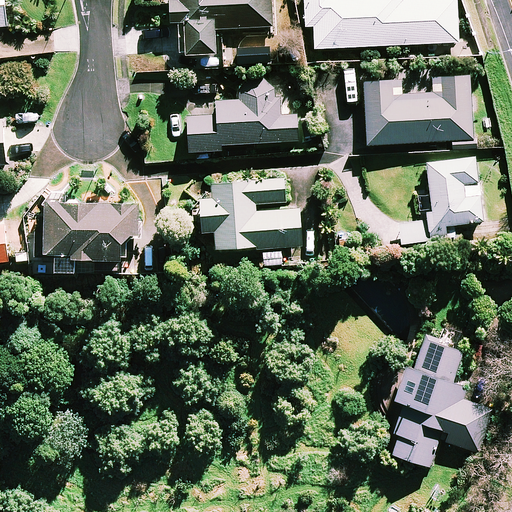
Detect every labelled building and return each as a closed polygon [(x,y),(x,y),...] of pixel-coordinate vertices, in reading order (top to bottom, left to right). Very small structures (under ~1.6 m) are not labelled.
[(0,0),(0,28),(10,27),(7,0),(0,0)] [(274,27),(272,0),(170,0),(172,24),(187,23),(189,57),(219,55),(217,31),(274,27)] [(305,0),(307,27),(315,27),(316,50),(460,43),(457,0),(414,0),(405,0),(404,0),(305,0)] [(383,80),(365,81),(369,146),(474,140),(470,77),(432,79),(433,92),(401,94),(401,78),(383,80)] [(268,102),(267,82),(240,84),(241,101),(217,102),(218,116),(189,117),(191,153),(224,151),(223,146),(299,141),(298,118),(282,118),(281,101),(268,102)] [(0,121),(0,165),(9,165),(5,121),(0,121)] [(484,222),(477,158),(428,164),(431,193),(419,195),(422,221),(401,224),(403,245),(457,238),(455,225),(484,222)] [(218,250),(257,249),(257,252),(264,251),(264,262),(283,261),(283,248),(303,247),(301,210),(258,212),(258,204),(287,203),(286,181),(211,184),(211,201),(202,201),(204,233),(217,232),(218,250)] [(38,217),(38,234),(37,260),(57,260),(57,274),(60,274),(78,274),(78,261),(124,261),(125,242),(141,242),(142,205),(50,203),(50,217),(38,217)] [(0,226),(0,263),(11,262),(7,225),(0,226)] [(353,232),(338,233),(338,252),(353,252),(353,232)] [(465,352),(426,339),(416,369),(408,367),(397,401),(405,404),(396,434),(400,435),(394,455),(433,468),(442,440),(479,452),(493,408),(465,399),(468,387),(455,383),(465,352)]
